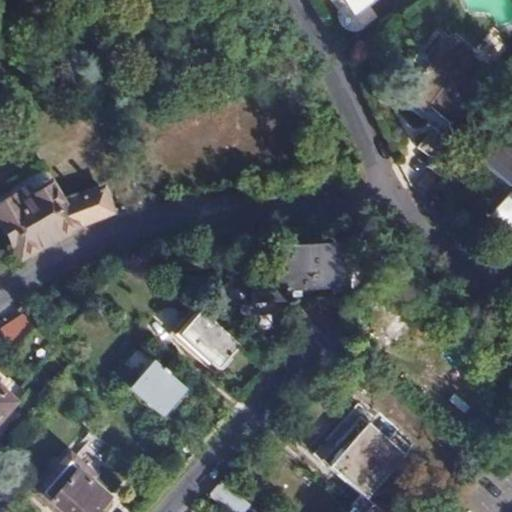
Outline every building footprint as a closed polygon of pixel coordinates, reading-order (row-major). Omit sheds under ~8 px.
[(363,0),(343,0),(350,9),(363,0)] [(460,91),(482,64),(470,54),(471,51),(458,41),(451,47),(440,37),(421,59),(423,62),(419,67),(422,71),(401,96),(420,111),(425,105),(434,111),(437,105),(452,117),(467,97),(460,91)] [(356,77),(357,79),(379,69),(369,52),(347,62),(356,77)] [(445,143),(449,138),(434,126),(417,149),(430,160),(445,143)] [(511,153),(498,139),(478,159),(509,191),(482,216),(500,233),(506,228),(511,233),(511,153)] [(430,160),(427,165),(441,178),(432,189),(448,201),(463,182),(448,169),(460,156),(445,143),(430,160)] [(79,224),(110,213),(101,191),(61,205),(40,172),(0,195),(0,229),(19,261),(78,224),(79,224)] [(251,272),(250,293),(290,296),(291,284),(330,287),(330,293),(347,294),(348,248),(271,242),(269,273),(251,272)] [(236,345),(196,311),(174,336),(214,370),(236,345)] [(149,361),(125,388),(157,416),(181,388),(149,361)] [(0,414),(11,402),(0,392),(0,414)] [(374,480),(377,483),(407,449),(392,433),(385,440),(357,417),(333,446),(339,452),(326,466),(360,495),(374,480)] [(339,452),(333,446),(319,460),(326,466),(339,452)] [(47,500),(60,511),(94,511),(105,498),(83,477),(89,471),(69,454),(34,494),(44,503),(47,500)] [(217,479),(208,491),(236,511),(241,511),(249,502),(217,479)] [(360,495),(363,497),(377,483),(374,480),(360,495)] [(379,511),(363,497),(350,511),(379,511)]
